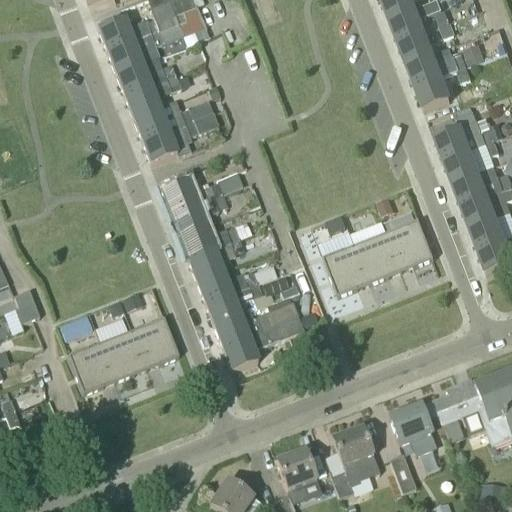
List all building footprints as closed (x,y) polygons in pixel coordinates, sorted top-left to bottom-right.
[(198,21),(189,0),(156,0),(148,3),(155,24),(128,35),(123,24),(97,34),(106,56),(198,21)] [(384,0),(379,2),(388,25),(414,15),(410,5),(423,0),(436,0),(438,5),(451,0),(384,0)] [(414,15),(417,25),(440,16),(437,6),(414,15)] [(396,48),(422,38),(417,25),(414,15),(388,25),(396,48)] [(438,32),(448,28),(443,16),(433,20),(438,32)] [(203,35),(198,21),(106,56),(115,79),(141,69),(158,62),(155,52),(203,35)] [(453,40),(448,28),(438,32),(442,44),(453,40)] [(405,71),(431,61),(422,38),(396,48),(405,71)] [(461,60),(465,71),(484,64),(478,49),(459,56),(461,60)] [(466,73),(465,71),(461,60),(453,63),(434,70),(431,61),(405,71),(414,93),(440,83),(457,77),(466,73)] [(176,82),(176,81),(171,69),(145,80),(141,69),(115,79),(124,102),(149,92),(176,82)] [(470,84),(466,73),(457,77),(461,88),(470,84)] [(157,113),(174,106),(170,97),(181,93),(176,82),(149,92),(124,102),(133,125),(158,115),(157,113)] [(423,116),(448,106),(440,83),(414,93),(423,116)] [(212,105),(219,102),(215,91),(207,94),(212,105)] [(157,113),(158,115),(133,125),(141,147),(167,137),(213,120),(208,107),(179,117),(175,107),(174,107),(174,106),(157,113)] [(442,166),(467,156),(484,149),(493,146),(502,142),(498,130),(489,133),(480,137),(476,127),(472,116),(470,117),(468,111),(453,117),(459,133),(433,143),(442,166)] [(173,154),(187,148),(191,147),(189,142),(217,132),(213,120),(167,137),(141,147),(150,170),(176,160),(173,154)] [(480,137),(489,133),(485,123),(476,127),(480,137)] [(506,139),(511,135),(510,129),(503,127),(499,132),(501,138),(506,139)] [(499,158),(493,146),(484,149),(488,162),(499,158)] [(442,166),(451,188),(476,178),(467,156),(442,166)] [(160,197),(169,219),(194,209),(222,199),(241,192),(236,178),(216,186),(216,188),(208,191),(207,188),(189,195),(185,187),(160,197)] [(485,201),(511,191),(507,181),(507,179),(497,182),(480,189),(476,178),(451,188),(459,211),(485,201)] [(511,193),(511,191),(485,201),(459,211),(468,234),(494,224),(493,222),(489,213),(505,207),(511,204),(511,193)] [(194,209),(169,219),(178,242),(203,232),(200,223),(218,216),(217,215),(226,212),(222,199),(194,209)] [(391,214),(387,203),(377,207),(381,218),(391,214)] [(511,224),(509,218),(494,224),(468,234),(477,257),(503,247),(511,243),(511,224)] [(418,225),(386,238),(400,277),(402,276),(401,274),(412,270),(413,272),(433,264),(418,225)] [(245,228),(233,233),(225,236),(224,235),(207,242),(203,232),(178,242),(187,264),(212,255),(250,239),(245,228)] [(187,264),(196,287),(221,277),(217,268),(234,262),(234,260),(263,249),(258,236),(250,239),(212,255),(187,264)] [(386,238),(354,250),(369,289),(389,282),(388,279),(399,275),(400,277),(386,238)] [(485,279),(511,269),(511,243),(503,247),(477,257),(485,279)] [(354,250),(322,263),(337,301),(357,294),(357,291),(368,287),(369,289),(354,250)] [(224,286),(221,277),(196,287),(205,310),(230,300),(261,288),(275,282),(271,271),(252,278),(251,277),(242,280),(241,279),(224,286)] [(234,311),(251,304),(265,299),(261,288),(230,300),(205,310),(213,332),(238,322),(238,321),(234,311)] [(283,303),(289,301),(295,298),(297,298),(294,291),(292,292),(280,296),(283,303)] [(12,302),(17,313),(13,315),(19,330),(32,325),(38,323),(27,296),(12,302)] [(283,303),(273,307),(266,310),(268,317),(256,322),(256,323),(252,325),(249,317),(238,321),(238,322),(213,332),(222,355),(247,345),(298,325),(298,324),(289,301),(283,303)] [(122,317),(118,307),(108,311),(112,321),(122,317)] [(312,318),(298,324),(298,325),(301,334),(317,328),(312,318)] [(131,336),(146,375),(147,374),(146,372),(157,368),(158,370),(178,362),(163,324),(131,336)] [(302,337),(301,334),(298,325),(247,345),(222,355),(231,377),(256,368),(252,357),(302,337)] [(78,341),(72,326),(59,331),(64,346),(78,341)] [(146,375),(131,336),(99,348),(115,387),(134,379),(133,377),(144,373),(145,375),(146,375)] [(115,387),(99,348),(67,361),(82,400),(102,392),(101,389),(113,385),(114,387),(115,387)] [(473,391),(477,402),(472,404),(476,414),(481,412),(481,413),(477,415),(478,416),(484,434),(491,451),(511,443),(511,375),(511,376),(473,391)] [(477,402),(473,391),(471,385),(469,386),(472,391),(465,394),(464,392),(459,390),(445,395),(448,401),(432,407),(433,411),(429,412),(433,423),(438,422),(441,431),(442,431),(456,425),(462,423),(468,440),(484,434),(478,416),(477,415),(481,413),(481,412),(476,414),(472,404),(477,402)] [(0,409),(5,421),(15,418),(10,405),(0,409)] [(433,423),(429,412),(421,415),(420,411),(388,424),(399,451),(410,447),(416,460),(435,453),(429,440),(431,439),(426,426),(433,423)] [(19,429),(15,418),(5,421),(10,433),(19,429)] [(360,433),(360,434),(333,445),(332,444),(331,445),(342,472),(343,477),(330,482),(338,504),(352,498),(350,493),(359,489),(358,487),(379,479),(361,433),(360,433)] [(275,467),(286,496),(315,485),(304,456),(275,467)] [(415,494),(402,460),(388,465),(401,499),(415,494)] [(209,511),(210,511),(247,511),(253,504),(226,486),(209,511)] [(502,490),(480,489),(479,510),(501,511),(502,490)] [(276,505),(278,511),(292,511),(288,500),(276,505)]
